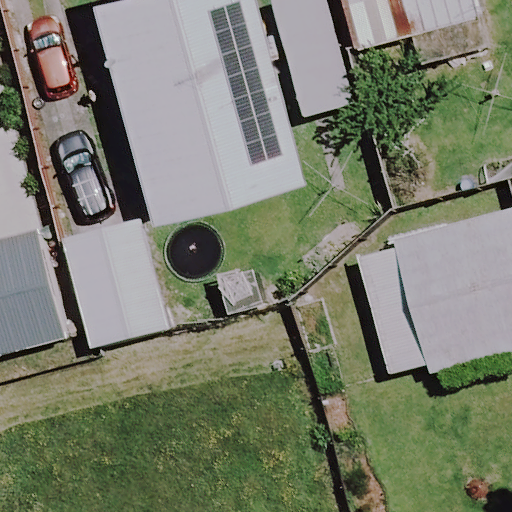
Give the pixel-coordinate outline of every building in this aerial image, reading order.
[(268,0),(101,0),(155,208),(312,168),(268,0)] [(486,0),(341,0),(360,62),(493,23),(486,0)] [(511,213),(352,254),(385,385),(511,352),(511,213)] [(149,219),(71,241),(102,352),(180,330),(149,219)] [(47,231),(0,243),(0,362),(77,341),(47,231)]
